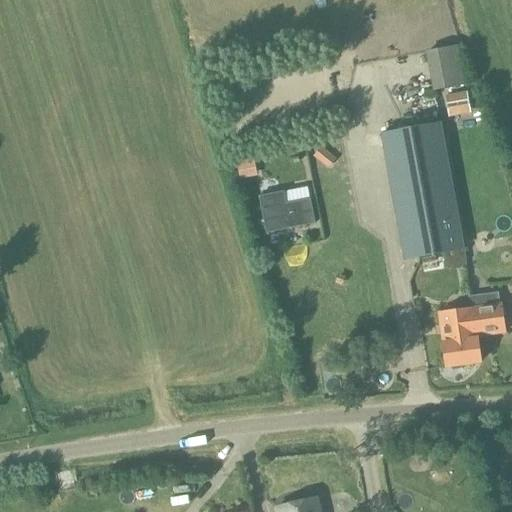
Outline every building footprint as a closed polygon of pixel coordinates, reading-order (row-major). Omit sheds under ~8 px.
[(457,46),(427,52),(435,91),(464,85),(457,46)] [(380,134),(404,261),(465,250),(441,122),(380,134)] [(324,166),(332,156),(321,147),(313,157),(324,166)] [(236,161),(240,179),(258,176),(254,158),(236,161)] [(267,233),(315,224),(310,199),(286,204),(283,192),(259,196),(267,233)] [(495,296),(469,299),(470,308),(472,308),(476,337),(477,336),(505,333),(504,329),(507,327),(506,321),(503,320),(501,305),(497,305),(495,296)] [(449,311),(439,313),(446,367),(449,367),(453,369),(460,369),(463,365),(480,363),(477,336),(476,337),(472,308),(470,308),(463,309),(462,305),(448,307),(449,311)] [(277,507),(277,511),(319,511),(316,498),(277,507)]
